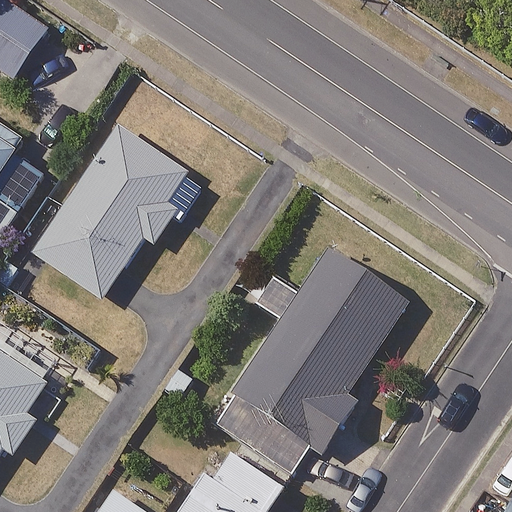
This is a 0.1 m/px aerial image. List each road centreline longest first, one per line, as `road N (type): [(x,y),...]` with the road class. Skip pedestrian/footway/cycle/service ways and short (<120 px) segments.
road 1 (tertiary): [(511,202),(209,0)]
road 2 (residential): [(395,511),(511,341)]
